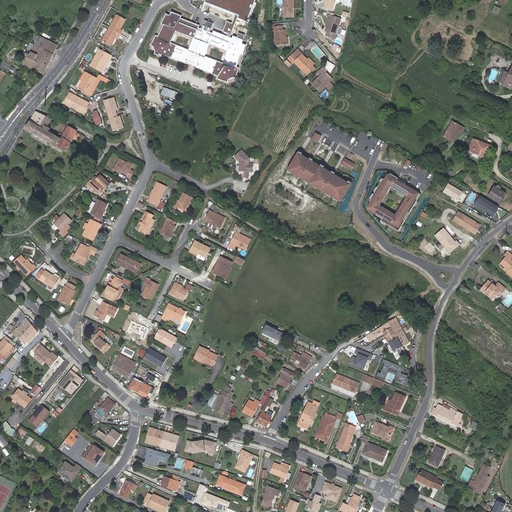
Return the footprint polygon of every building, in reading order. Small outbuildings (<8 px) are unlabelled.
[(283,0),(283,19),(293,19),(293,10),(294,10),(294,0),(283,0)] [(332,10),(335,0),(323,0),(322,3),(325,4),(324,8),(332,10)] [(164,57),(164,55),(187,64),(187,63),(195,66),(195,67),(217,76),(216,78),(226,82),(227,79),(232,77),(235,78),(238,68),(235,67),(239,54),(242,55),(245,45),(241,43),(242,40),(232,36),(232,38),(213,31),(212,33),(198,28),(198,25),(179,18),(181,16),(171,12),(170,14),(168,15),(165,14),(161,23),(163,24),(157,36),(155,35),(150,45),(153,46),(155,51),(154,54),(164,57)] [(115,15),(108,28),(120,35),(122,32),(120,30),(126,20),(115,15)] [(338,28),(341,20),(328,16),(327,19),(328,20),(324,32),(335,36),(336,35),(338,28)] [(244,27),(237,25),(235,31),(242,33),(244,27)] [(272,47),(282,46),(282,39),(281,31),(278,31),(278,27),(270,28),(270,26),(267,26),(268,32),(270,32),(272,47)] [(120,35),(108,28),(101,41),(111,46),(116,37),(118,38),(120,35)] [(23,65),(34,71),(39,62),(42,63),(43,61),(36,57),(37,54),(45,39),(43,39),(38,36),(31,51),(29,55),(27,54),(23,65)] [(49,62),(50,63),(55,55),(47,51),(51,42),(45,39),(37,54),(42,57),(41,59),(44,60),(49,62)] [(107,61),(109,62),(111,57),(98,51),(90,68),(102,74),(105,68),(103,67),(107,61)] [(288,60),(290,61),(295,56),(297,58),(300,55),(296,51),(288,60)] [(311,66),(305,60),(300,55),(297,58),(295,56),(290,61),(309,79),(316,71),(311,66)] [(309,57),(305,60),(311,66),(314,62),(309,57)] [(43,74),(49,62),(44,60),(43,61),(42,63),(39,62),(34,71),(43,74)] [(503,87),(511,91),(511,66),(508,75),(503,86),(503,87)] [(319,78),(311,85),(320,94),(326,88),(325,87),(332,80),(326,73),(328,72),(323,67),(315,74),(319,78)] [(499,84),(503,86),(508,75),(504,73),(499,84)] [(89,91),(96,80),(85,74),(80,83),(78,82),(75,88),(77,90),(89,97),(91,93),(89,91)] [(177,99),(179,92),(164,87),(162,94),(177,99)] [(83,106),(87,108),(90,103),(68,92),(63,102),(80,111),(83,106)] [(104,101),(113,132),(124,129),(121,118),(117,119),(115,111),(118,110),(114,98),(104,101)] [(93,111),(97,125),(103,124),(99,109),(93,111)] [(78,141),(79,140),(82,142),(84,139),(81,137),(81,136),(66,127),(60,138),(48,131),(50,128),(46,125),(50,120),(35,111),(25,129),(55,147),(64,151),(64,150),(70,154),(74,148),(68,144),(72,138),(78,141)] [(459,132),(458,131),(457,130),(459,125),(452,122),(443,138),(453,143),(459,132)] [(320,136),(315,132),(311,139),(317,142),(320,136)] [(492,146),(474,139),(469,151),(487,158),(492,146)] [(297,153),(287,170),(307,182),(309,179),(311,180),(309,183),(329,196),(331,193),(334,194),(332,197),(339,201),(350,184),(297,153)] [(248,162),(241,154),(234,160),(239,166),(239,168),(239,169),(238,175),(252,176),(252,168),(248,168),(248,162)] [(344,158),(340,163),(351,170),(354,164),(344,158)] [(123,163),(117,160),(112,170),(119,173),(120,171),(126,174),(124,176),(130,179),(134,170),(129,168),(131,164),(125,161),(123,163)] [(488,178),(479,172),(476,178),(485,183),(488,178)] [(97,174),(93,177),(92,178),(86,184),(95,194),(101,188),(107,194),(112,190),(97,174)] [(382,179),(367,204),(367,209),(375,214),(379,206),(378,205),(376,205),(389,184),(390,185),(395,187),(398,182),(396,180),(397,178),(389,174),(385,181),(382,179)] [(157,182),(148,201),(158,206),(161,207),(162,208),(164,203),(159,201),(166,187),(157,182)] [(403,206),(401,205),(395,216),(396,217),(394,220),(385,214),(387,211),(379,206),(375,214),(382,218),(380,221),(397,232),(417,199),(415,198),(418,194),(404,185),(398,182),(395,187),(394,189),(398,191),(403,194),(403,193),(409,197),(403,206)] [(463,193),(447,183),(442,192),(458,201),(463,193)] [(390,185),(389,184),(376,205),(378,205),(379,204),(388,188),(390,185)] [(390,185),(388,188),(397,193),(398,191),(394,189),(395,187),(390,185)] [(506,194),(494,187),(488,197),(499,204),(506,194)] [(184,212),(191,198),(182,193),(178,201),(174,200),(170,208),(174,210),(175,208),(184,212)] [(499,208),(480,196),(474,205),(494,218),(499,208)] [(88,213),(88,214),(99,219),(101,215),(99,214),(104,204),(95,199),(88,213)] [(88,213),(93,203),(90,201),(85,212),(88,213)] [(378,205),(379,206),(387,211),(385,214),(394,220),(396,217),(395,216),(388,213),(389,211),(379,204),(378,205)] [(222,219),(205,211),(201,221),(217,229),(222,219)] [(69,228),(66,224),(70,220),(62,213),(57,217),(55,219),(53,221),(51,223),(55,227),(60,233),(58,235),(62,238),(66,234),(66,232),(69,228)] [(143,217),(145,218),(143,222),(141,221),(139,225),(141,226),(139,231),(147,235),(154,220),(152,219),(153,217),(145,213),(143,217)] [(474,235),(479,227),(461,214),(458,219),(462,223),(460,226),(467,231),(468,230),(474,235)] [(166,237),(168,232),(170,226),(168,224),(169,220),(164,217),(157,232),(166,237)] [(90,239),(94,231),(98,224),(88,220),(86,223),(84,227),(81,234),(90,239)] [(442,226),(433,234),(448,253),(458,245),(442,226)] [(251,241),(235,233),(230,243),(246,251),(251,241)] [(82,263),(86,253),(89,248),(88,247),(79,242),(74,253),(71,251),(68,257),(82,263)] [(197,253),(204,256),(208,249),(193,242),(187,253),(195,257),(195,256),(197,253)] [(89,248),(86,253),(93,256),(96,250),(88,246),(88,247),(89,248)] [(505,257),(500,263),(505,267),(508,270),(506,273),(511,278),(511,261),(510,260),(511,257),(511,256),(507,252),(503,256),(505,257)] [(116,265),(131,272),(135,263),(130,261),(131,260),(121,255),(116,265)] [(13,264),(17,268),(21,272),(26,278),(36,268),(34,266),(33,267),(27,260),(26,261),(21,256),(13,264)] [(211,275),(220,280),(226,267),(228,268),(230,264),(217,258),(215,262),(217,263),(211,275)] [(244,263),(236,259),(234,263),(242,267),(244,263)] [(209,274),(211,275),(217,263),(215,262),(209,274)] [(226,267),(220,280),(224,282),(230,270),(228,268),(226,267)] [(54,288),(60,278),(54,275),(44,269),(43,271),(41,270),(37,277),(54,288)] [(147,278),(144,276),(141,283),(144,285),(140,294),(149,299),(157,282),(147,278)] [(105,291),(112,295),(115,296),(118,290),(122,283),(112,279),(109,285),(107,284),(103,291),(105,291)] [(185,288),(186,286),(178,282),(174,290),(191,298),(194,292),(185,288)] [(499,292),(502,294),(505,290),(497,283),(494,288),(487,282),(480,292),(484,295),(484,294),(492,300),(498,294),(499,292)] [(59,301),(68,305),(71,299),(75,291),(74,290),(76,288),(68,284),(67,287),(66,286),(59,301)] [(93,318),(103,323),(107,315),(113,318),(118,308),(104,301),(99,311),(97,310),(93,318)] [(185,311),(170,304),(166,313),(164,312),(163,311),(162,315),(169,318),(171,315),(181,320),(185,311)] [(396,317),(366,336),(370,342),(385,333),(395,350),(410,340),(396,317)] [(27,318),(18,327),(12,334),(19,340),(23,335),(30,341),(39,332),(27,318)] [(149,329),(131,320),(126,331),(130,334),(131,331),(140,335),(138,338),(143,341),(149,329)] [(282,332),(266,324),(262,331),(278,339),(282,332)] [(176,338),(158,328),(153,337),(170,347),(176,338)] [(92,339),(104,352),(112,346),(104,339),(108,335),(103,329),(92,339)] [(0,351),(8,342),(5,340),(0,346),(0,351)] [(0,351),(0,363),(13,346),(8,342),(0,351)] [(51,354),(42,345),(35,353),(51,367),(59,358),(53,352),(51,354)] [(203,362),(211,366),(216,357),(208,353),(208,352),(198,347),(194,356),(203,361),(203,362)] [(249,347),(247,352),(255,356),(255,355),(257,351),(249,347)] [(166,357),(149,348),(143,357),(160,367),(166,357)] [(372,355),(356,348),(353,354),(356,355),(355,358),(351,356),(348,363),(363,369),(367,359),(370,361),(372,355)] [(299,362),(298,365),(297,366),(305,370),(311,358),(302,354),(300,358),(294,355),(292,359),(296,361),(299,362)] [(135,363),(119,355),(111,370),(127,379),(135,363)] [(8,366),(12,368),(17,360),(12,358),(8,366)] [(402,367),(383,359),(381,363),(383,364),(379,373),(377,372),(376,376),(384,379),(388,368),(397,371),(393,380),(407,386),(411,377),(400,373),(402,367)] [(77,388),(83,381),(77,376),(77,377),(75,375),(75,374),(71,370),(59,384),(66,391),(72,384),(77,388)] [(284,370),(277,383),(286,388),(293,375),(284,370)] [(154,381),(156,377),(150,373),(147,377),(154,381)] [(358,383),(336,374),(332,383),(354,392),(358,383)] [(370,384),(373,378),(366,375),(364,374),(362,380),(370,384)] [(165,384),(168,378),(163,376),(160,381),(165,384)] [(152,388),(132,377),(127,387),(146,398),(152,388)] [(380,387),(382,382),(373,378),(370,384),(380,387)] [(230,392),(231,390),(230,390),(232,385),(227,383),(222,393),(223,394),(222,396),(223,397),(216,410),(222,413),(224,410),(229,400),(228,400),(230,395),(229,394),(230,392)] [(37,394),(41,389),(36,384),(31,390),(37,394)] [(32,400),(19,390),(11,399),(25,410),(32,400)] [(208,406),(212,408),(220,392),(216,390),(208,406)] [(212,408),(214,409),(222,393),(220,392),(212,408)] [(233,394),(230,392),(229,394),(230,395),(228,400),(229,400),(224,410),(226,411),(229,406),(232,408),(233,404),(231,403),(232,401),(233,394)] [(222,393),(214,409),(216,410),(223,397),(222,396),(223,394),(222,393)] [(261,403),(264,404),(269,396),(265,394),(264,393),(260,402),(261,403)] [(389,401),(386,408),(384,407),(382,411),(397,417),(405,399),(394,394),(391,402),(389,401)] [(270,399),(272,397),(269,396),(264,404),(267,406),(269,407),(273,401),(270,399)] [(106,414),(108,415),(116,405),(107,399),(102,406),(99,410),(94,416),(100,420),(103,416),(104,417),(106,414)] [(253,417),(261,403),(260,402),(255,399),(253,403),(249,400),(243,411),(245,413),(252,416),(253,417)] [(303,416),(300,423),(307,426),(317,403),(311,401),(310,403),(307,402),(301,415),(303,416)] [(37,426),(50,412),(42,405),(35,413),(36,413),(34,416),(33,415),(29,420),(37,426)] [(243,411),(245,408),(241,406),(239,410),(237,412),(242,416),(245,413),(243,411)] [(444,421),(456,427),(462,416),(449,409),(448,411),(438,406),(436,409),(434,409),(431,414),(444,421)] [(263,413),(261,412),(256,421),(265,426),(266,424),(268,421),(270,418),(263,413)] [(94,427),(98,422),(91,416),(89,414),(85,420),(94,427)] [(360,425),(366,423),(363,415),(357,418),(360,425)] [(335,422),(324,418),(323,418),(315,438),(327,443),(335,422)] [(10,427),(5,421),(0,425),(0,426),(4,432),(7,430),(5,433),(10,435),(13,430),(9,428),(10,427)] [(371,435),(388,442),(391,435),(392,435),(394,429),(388,426),(388,428),(376,423),(371,435)] [(349,445),(350,445),(356,429),(346,425),(336,449),(345,453),(349,445)] [(480,428),(474,425),(471,432),(476,435),(480,428)] [(78,432),(74,429),(64,441),(71,446),(77,438),(74,436),(78,432)] [(147,434),(178,444),(180,439),(173,437),(173,436),(155,430),(155,431),(149,429),(147,434)] [(120,435),(112,430),(106,436),(100,432),(97,436),(110,447),(120,435)] [(0,443),(3,447),(8,442),(1,433),(0,434),(0,443)] [(175,453),(178,444),(147,434),(145,444),(175,453)] [(361,453),(381,462),(385,452),(385,451),(366,442),(369,436),(363,434),(360,440),(366,442),(361,453)] [(212,451),(214,443),(203,440),(201,440),(192,442),(191,442),(186,441),(184,450),(191,452),(206,450),(208,450),(212,451)] [(84,461),(94,448),(91,446),(81,459),(84,461)] [(438,469),(446,452),(436,447),(428,464),(438,469)] [(104,455),(94,448),(84,461),(92,467),(97,460),(99,461),(104,455)] [(157,467),(159,460),(167,462),(169,456),(147,449),(144,459),(147,459),(145,463),(157,467)] [(240,456),(234,468),(245,474),(254,456),(242,449),(239,455),(240,456)] [(487,461),(492,453),(488,451),(483,460),(487,461)] [(81,467),(75,463),(73,466),(64,460),(56,472),(71,482),(81,467)] [(192,462),(186,460),(184,466),(190,468),(192,462)] [(290,470),(283,467),(275,464),(271,473),(281,477),(279,483),(284,485),(290,470)] [(192,475),(201,477),(204,469),(194,467),(192,475)] [(460,479),(465,481),(466,478),(470,470),(465,468),(460,479)] [(483,489),(484,489),(488,480),(486,479),(490,471),(483,468),(471,493),(479,497),(483,489)] [(436,479),(421,471),(416,481),(431,488),(432,487),(440,491),(444,484),(435,480),(436,479)] [(311,477),(299,472),(293,487),(305,491),(311,477)] [(176,479),(164,475),(161,485),(177,490),(179,485),(175,483),(176,479)] [(220,475),(215,485),(220,487),(224,477),(220,475)] [(224,477),(220,487),(242,496),(246,485),(224,477)] [(130,488),(134,490),(136,485),(127,480),(126,483),(124,482),(118,492),(119,493),(116,497),(122,499),(124,496),(126,496),(130,488)] [(334,501),(340,488),(324,482),(320,491),(326,494),(324,497),(334,501)] [(280,491),(269,486),(262,505),(270,508),(275,495),(278,496),(280,491)] [(163,511),(169,501),(152,493),(146,507),(157,511),(163,511)] [(230,502),(205,493),(200,504),(217,510),(219,504),(228,508),(230,502)] [(359,503),(361,498),(354,494),(352,499),(349,498),(347,503),(348,504),(348,505),(343,502),(339,511),(341,511),(355,511),(357,507),(360,508),(362,504),(359,503)] [(182,500),(191,503),(193,498),(184,495),(182,500)] [(319,497),(315,495),(310,507),(317,510),(318,507),(315,506),(319,497)] [(295,511),(299,504),(291,500),(285,511),(295,511)] [(500,511),(505,503),(497,500),(490,511),(500,511)]
